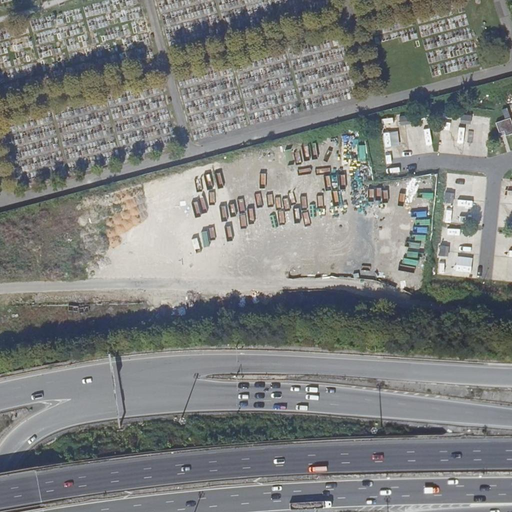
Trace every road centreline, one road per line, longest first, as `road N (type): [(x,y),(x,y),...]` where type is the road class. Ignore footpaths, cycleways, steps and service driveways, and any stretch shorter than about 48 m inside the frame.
road 1 (motorway): [(511,455),(253,463),(0,495)]
road 2 (motorway): [(121,511),(289,496),(511,494)]
road 3 (primary): [(511,375),(232,362),(153,385)]
road 4 (motorway): [(511,417),(153,385)]
road 5 (unknown): [(307,279),(285,249),(134,230)]
road 6 (primary): [(115,389),(29,432),(0,477)]
